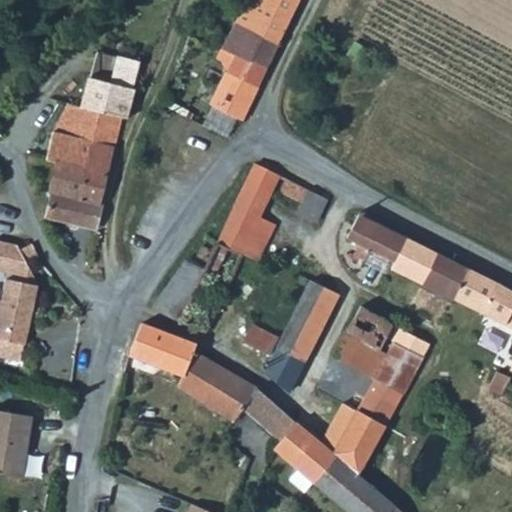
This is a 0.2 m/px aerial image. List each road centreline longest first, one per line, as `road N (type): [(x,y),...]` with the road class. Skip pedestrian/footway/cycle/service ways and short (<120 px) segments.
road 1 (track): [(182,0),(126,137),(105,230),(112,314)]
road 2 (unclassified): [(511,286),(274,145)]
road 3 (unclassified): [(274,145),(243,140),(112,314)]
road 4 (unclassified): [(112,314),(26,228),(14,159),(0,157)]
road 5 (unclassified): [(112,314),(79,511)]
road 6 (unclassified): [(274,145),(277,98),(317,0)]
